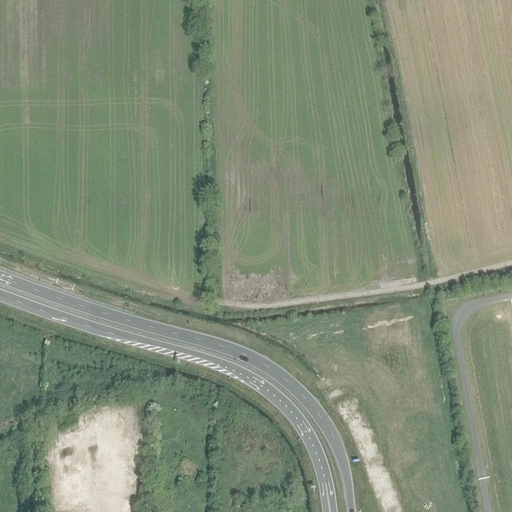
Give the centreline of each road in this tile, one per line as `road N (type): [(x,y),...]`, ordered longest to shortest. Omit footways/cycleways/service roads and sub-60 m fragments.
road 1 (primary): [(351,511),(331,433),(278,374),(225,347),(0,277)]
road 2 (primary): [(0,296),(198,355),(254,381),(306,433),(329,511)]
road 3 (unknown): [(511,262),(333,296)]
